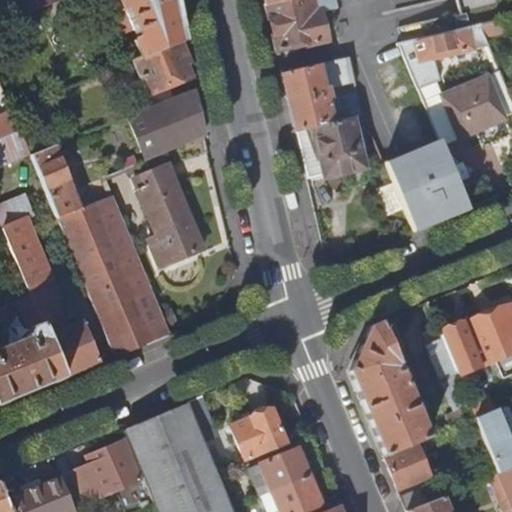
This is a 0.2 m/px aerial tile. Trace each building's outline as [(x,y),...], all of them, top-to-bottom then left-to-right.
[(21,0),(17,2),(23,17),(65,0),(21,0)] [(93,0),(108,35),(132,25),(125,10),(120,12),(115,0),(93,0)] [(132,25),(138,41),(133,43),(140,60),(179,44),(181,43),(170,0),(115,0),(120,12),(125,10),(132,25)] [(263,0),(277,54),(304,47),(304,49),(326,43),(324,33),(335,30),(330,13),(336,11),(333,0),(263,0)] [(0,12),(0,26),(11,22),(6,10),(0,12)] [(511,19),(502,22),(507,33),(511,32),(511,19)] [(481,29),(485,38),(507,33),(502,22),(481,27),(481,29)] [(399,47),(417,91),(442,81),(435,61),(489,48),(485,38),(481,29),(481,27),(399,47)] [(150,94),(146,96),(151,109),(173,100),(169,90),(190,81),(185,67),(187,67),(184,56),(179,44),(140,60),(132,63),(139,79),(143,77),(150,94)] [(282,76),(296,134),(311,130),(351,120),(361,118),(356,95),(335,100),(333,94),(325,96),(324,91),(353,84),(348,60),(282,76)] [(84,65),(52,79),(58,93),(91,80),(84,65)] [(441,96),(460,140),(505,120),(487,77),(441,96)] [(127,119),(145,163),(204,138),(193,92),(173,100),(151,109),(127,119)] [(0,140),(19,132),(11,112),(0,116),(0,140)] [(311,130),(323,178),(323,181),(357,172),(353,154),(359,153),(351,120),(311,130)] [(296,134),(307,182),(323,178),(311,130),(296,134)] [(0,140),(0,169),(30,157),(19,132),(0,140)] [(30,157),(57,222),(79,212),(53,148),(30,157)] [(411,235),(468,211),(443,151),(386,175),(411,235)] [(353,154),(357,172),(364,171),(359,153),(353,154)] [(138,194),(156,238),(148,241),(159,269),(195,253),(184,227),(191,224),(167,167),(141,178),(146,190),(138,194)] [(146,190),(141,178),(133,181),(138,194),(146,190)] [(29,297),(63,379),(100,364),(83,322),(59,332),(47,304),(49,303),(41,284),(55,278),(31,219),(34,218),(25,196),(0,206),(0,226),(4,237),(17,267),(29,297)] [(79,212),(57,222),(58,224),(81,214),(81,213),(113,199),(112,198),(79,212)] [(81,214),(58,224),(113,358),(168,335),(113,199),(81,213),(81,214)] [(184,227),(195,253),(201,251),(191,224),(184,227)] [(0,405),(63,379),(29,297),(16,303),(26,327),(30,330),(26,339),(17,343),(15,339),(9,342),(11,346),(0,350),(0,405)] [(0,310),(0,322),(9,319),(4,308),(0,310)] [(466,327),(483,369),(511,356),(511,312),(510,308),(466,327)] [(349,374),(385,460),(416,447),(431,441),(382,324),(368,330),(349,374)] [(428,348),(455,414),(471,407),(443,341),(428,348)] [(187,405),(198,431),(213,425),(202,398),(187,405)] [(122,432),(155,511),(231,511),(217,476),(198,431),(187,405),(122,432)] [(446,418),(452,432),(476,422),(477,422),(471,407),(455,414),(446,418)] [(499,412),(511,444),(511,414),(509,408),(499,412)] [(230,429),(244,464),(286,447),(271,412),(230,429)] [(476,422),(499,477),(511,471),(511,444),(499,412),(477,422),(476,422)] [(72,474),(86,505),(138,483),(122,444),(87,459),(90,466),(72,474)] [(385,460),(398,493),(417,484),(412,471),(423,466),(416,447),(385,460)] [(249,472),(260,499),(271,495),(307,480),(296,452),(249,472)] [(490,481),(503,511),(511,511),(511,471),(499,477),(490,481)] [(271,495),(278,511),(307,511),(317,508),(319,507),(307,480),(271,495)] [(433,488),(402,501),(406,511),(415,511),(439,502),(433,488)] [(257,501),(261,511),(278,511),(271,495),(260,499),(257,501)] [(415,511),(449,511),(444,500),(439,502),(415,511)]
